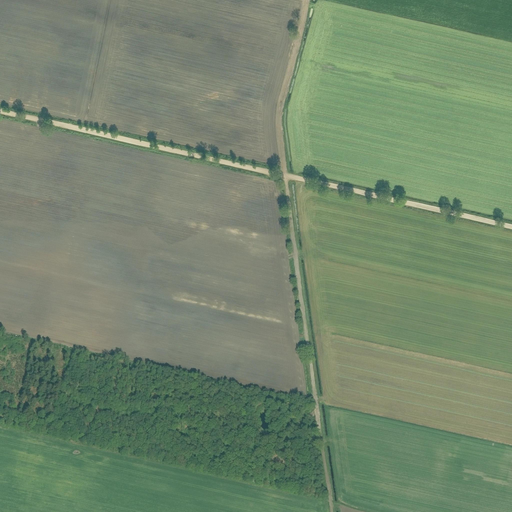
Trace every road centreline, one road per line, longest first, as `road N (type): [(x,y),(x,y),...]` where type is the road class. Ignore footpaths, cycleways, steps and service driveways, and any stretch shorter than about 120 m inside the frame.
road 1 (track): [(283,175),(329,495)]
road 2 (track): [(0,111),(283,175)]
road 3 (track): [(283,175),(511,226)]
road 4 (track): [(304,0),(277,112),(283,175)]
